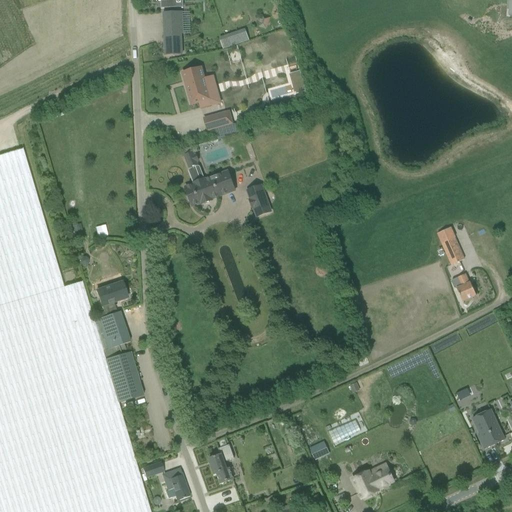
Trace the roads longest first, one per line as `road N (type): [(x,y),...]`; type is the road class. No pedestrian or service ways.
road 1 (unclassified): [(205,511),(148,338),(133,0)]
road 2 (track): [(182,449),(511,301)]
